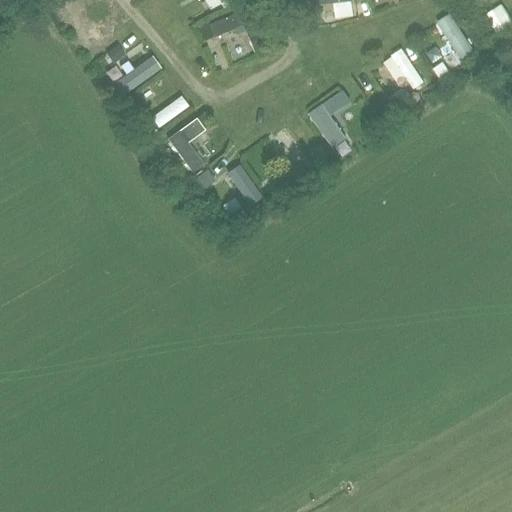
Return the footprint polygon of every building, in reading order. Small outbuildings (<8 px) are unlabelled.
[(203,0),(194,6),(201,18),(230,1),(228,0),(203,0)] [(317,0),(319,8),(356,3),(355,0),(317,0)] [(485,12),(495,33),(511,24),(511,17),(505,2),(485,12)] [(344,19),(361,18),(360,6),(344,7),(344,19)] [(329,12),(315,14),(317,30),(332,28),(329,12)] [(215,23),(218,38),(251,30),(247,15),(215,23)] [(441,23),(461,64),(476,56),(455,15),(441,23)] [(103,44),(112,56),(143,34),(134,22),(103,44)] [(442,47),(429,54),(436,66),(448,59),(442,47)] [(387,59),(397,86),(407,82),(411,92),(425,87),(411,50),(387,59)] [(347,90),(359,107),(367,101),(378,116),(390,107),(367,76),(347,90)] [(405,90),(392,99),(400,112),(414,103),(405,90)] [(193,171),(219,154),(198,121),(171,138),(193,171)] [(301,174),(315,165),(288,126),(275,136),(301,174)] [(340,152),(350,146),(340,131),(331,138),(340,152)] [(246,167),(234,173),(254,208),(265,201),(246,167)]
